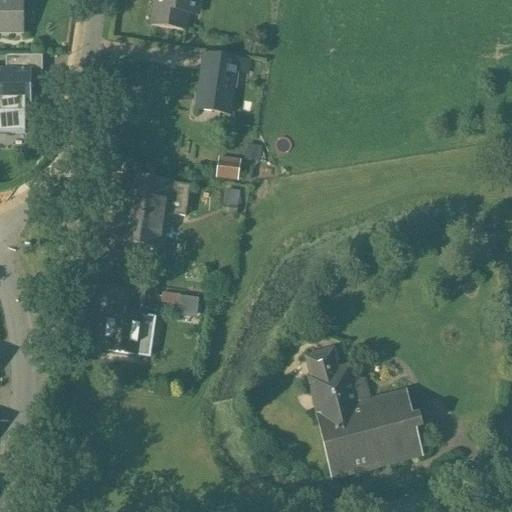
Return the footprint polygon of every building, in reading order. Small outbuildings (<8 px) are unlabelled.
[(23,0),(0,0),(0,31),(23,31),(23,0)] [(154,0),(151,26),(185,32),(187,14),(196,16),(198,0),(154,0)] [(42,56),(5,57),(5,70),(30,70),(30,83),(42,83),(42,56)] [(247,62),(223,59),(221,70),(246,74),(246,73),(244,73),(245,63),(247,63),(247,62)] [(5,70),(0,70),(0,106),(25,106),(30,106),(30,83),(30,70),(5,70)] [(229,76),(202,72),(197,110),(229,115),(233,85),(227,85),(229,76)] [(25,106),(0,106),(0,134),(25,134),(25,106)] [(239,164),(219,161),(217,175),(237,178),(239,164)] [(151,169),(126,165),(122,195),(147,199),(149,181),(151,169)] [(147,199),(122,195),(120,206),(124,207),(119,243),(159,249),(164,215),(184,218),(189,187),(149,181),(147,199)] [(238,193),(227,191),(224,213),(235,215),(238,193)] [(155,290),(135,288),(131,313),(142,315),(141,316),(151,318),(155,290)] [(197,299),(179,297),(178,306),(196,309),(197,299)] [(131,313),(109,310),(103,352),(135,356),(141,316),(142,315),(131,313)] [(309,361),(313,377),(337,371),(333,355),(309,361)] [(355,383),(351,368),(337,371),(313,377),(309,378),(319,418),(317,418),(332,479),(354,473),(371,469),(356,407),(361,406),(355,383)] [(355,383),(361,406),(369,404),(363,381),(355,383)] [(356,407),(371,469),(421,456),(406,395),(369,404),(361,406),(356,407)]
